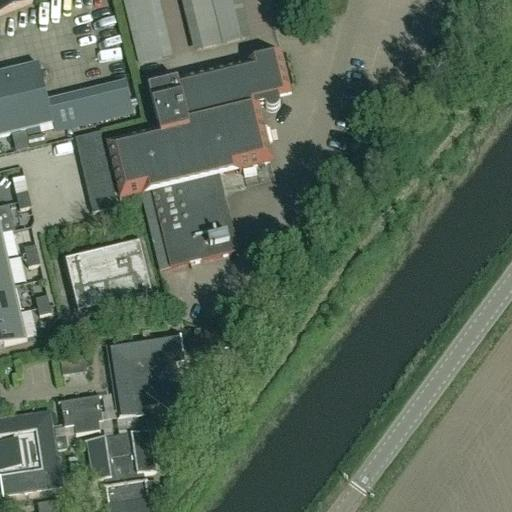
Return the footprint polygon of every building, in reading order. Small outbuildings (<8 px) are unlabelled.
[(0,0),(0,16),(35,3),(33,0),(0,0)] [(257,0),(263,29),(291,24),(286,0),(257,0)] [(109,151),(105,152),(110,173),(115,172),(122,200),(142,196),(152,193),(171,271),(238,255),(219,177),(269,165),(256,112),(259,111),(259,110),(264,109),(264,110),(265,111),(266,112),(267,113),(268,114),(269,114),(270,115),(272,115),(273,115),(274,114),(276,114),(277,113),(278,112),(278,111),(279,110),(279,108),(279,107),(279,105),(278,98),(290,95),(281,57),(148,89),(159,136),(108,148),(109,151)] [(0,140),(26,134),(27,138),(53,132),(52,128),(53,128),(55,135),(77,130),(131,117),(125,90),(48,108),(38,68),(0,77),(0,140)] [(75,141),(92,216),(117,210),(99,135),(75,141)] [(161,274),(171,271),(152,193),(142,196),(161,274)] [(27,195),(16,198),(17,206),(28,203),(27,195)] [(17,206),(19,213),(24,212),(29,211),(30,211),(28,203),(17,206)] [(0,265),(8,263),(2,237),(0,237),(0,265)] [(140,244),(64,263),(78,317),(153,299),(140,244)] [(33,249),(24,251),(26,261),(37,259),(35,249),(33,249)] [(37,259),(26,261),(28,271),(40,268),(37,259)] [(8,263),(0,265),(0,292),(14,290),(8,263)] [(0,320),(20,316),(14,290),(0,292),(0,320)] [(36,302),(38,311),(49,308),(47,299),(36,302)] [(49,308),(38,311),(40,319),(51,317),(49,308)] [(20,316),(0,320),(0,349),(26,343),(20,316)] [(116,399),(119,422),(114,423),(114,424),(145,419),(143,410),(157,408),(160,404),(180,418),(195,398),(175,383),(177,379),(175,365),(184,363),(180,333),(179,333),(180,338),(108,350),(114,389),(121,388),(123,398),(116,399)] [(193,335),(196,348),(208,345),(206,333),(193,335)] [(86,375),(84,359),(59,363),(62,379),(86,375)] [(61,407),(65,431),(75,429),(76,438),(100,434),(99,426),(103,425),(99,401),(102,400),(102,399),(58,406),(58,407),(61,407)] [(61,489),(55,454),(67,452),(65,438),(53,440),(50,417),(0,424),(0,484),(3,502),(4,502),(3,498),(61,489)] [(151,434),(114,440),(88,444),(95,485),(105,484),(109,511),(150,511),(144,477),(158,475),(158,473),(154,474),(147,436),(151,435),(151,434)]
